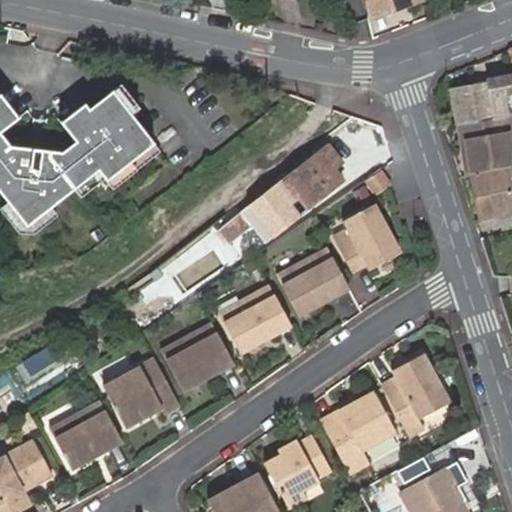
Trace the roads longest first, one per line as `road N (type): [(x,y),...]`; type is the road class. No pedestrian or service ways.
road 1 (tertiary): [(11,0),(70,6),(317,66),(399,63)]
road 2 (residential): [(466,277),(158,480)]
road 3 (residential): [(399,63),(466,277)]
road 4 (residential): [(466,277),(511,421)]
road 5 (tertiary): [(399,63),(511,16)]
